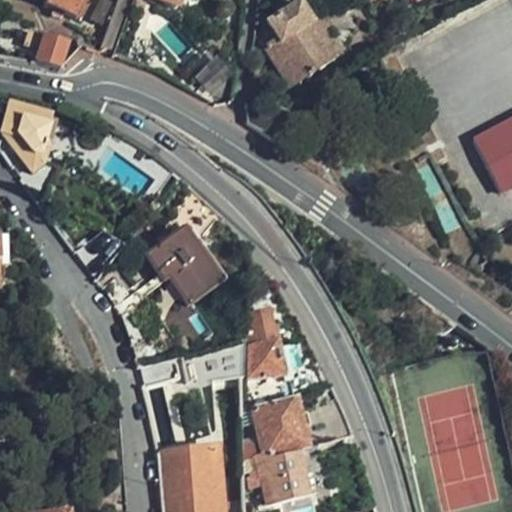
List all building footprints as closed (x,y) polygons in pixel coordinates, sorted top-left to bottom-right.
[(40,0),(39,1),(54,9),(62,13),(73,19),(83,0),(40,0)] [(111,0),(92,51),(109,57),(129,0),(111,0)] [(154,0),(177,8),(179,0),(154,0)] [(301,32),(310,26),(297,4),(268,20),(273,28),(278,36),(271,40),(263,45),(286,86),(320,68),(301,32)] [(62,13),(54,9),(50,15),(59,20),(62,13)] [(330,63),(310,26),(301,32),(320,68),(330,63)] [(278,36),(273,28),(267,31),(271,40),(278,36)] [(33,65),(56,70),(64,44),(24,33),(21,47),(37,53),(33,65)] [(242,121),(256,136),(265,126),(282,117),(274,109),(261,119),(247,102),(242,121)] [(3,137),(0,142),(0,152),(2,155),(13,147),(35,174),(44,162),(50,145),(46,143),(54,119),(12,104),(1,135),(3,137)] [(265,126),(256,136),(265,145),(288,123),(282,117),(265,126)] [(511,186),(511,120),(474,139),(500,192),(511,186)] [(82,179),(87,163),(68,157),(63,172),(82,179)] [(200,235),(217,217),(203,202),(192,191),(175,211),(200,235)] [(169,276),(176,286),(189,305),(221,284),(197,251),(204,246),(190,226),(146,256),(162,280),(169,276)] [(511,302),(511,274),(487,256),(472,273),(511,302)] [(81,264),(88,274),(95,268),(89,259),(81,264)] [(162,280),(112,313),(118,324),(176,286),(169,276),(162,280)] [(269,313),(245,317),(249,378),(283,375),(269,313)] [(168,355),(162,338),(156,341),(163,357),(168,355)] [(243,342),(210,350),(212,380),(244,377),(243,342)] [(294,397),(331,386),(316,356),(285,366),(289,380),(264,385),(262,386),(264,404),(293,397),(294,397)] [(301,448),(306,446),(294,397),(293,397),(264,404),(254,406),(262,453),(263,453),(301,448)] [(244,408),(245,430),(255,428),(251,407),(244,408)] [(262,453),(247,457),(250,474),(247,474),(250,487),(261,484),(259,476),(267,474),(273,503),(310,496),(301,448),(263,453),(262,453)] [(220,511),(215,452),(156,454),(156,456),(160,511),(220,511)] [(259,476),(261,484),(266,504),(273,503),(267,474),(259,476)]
